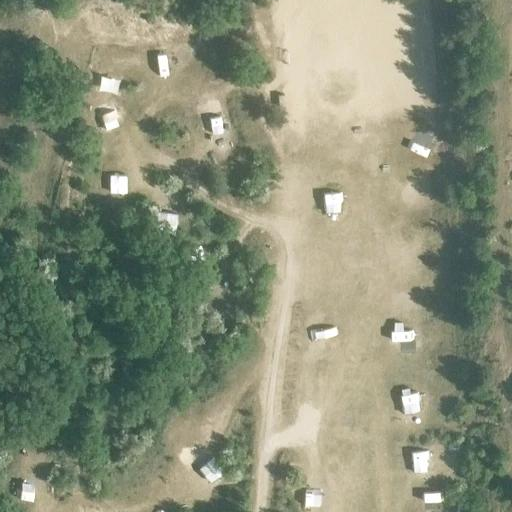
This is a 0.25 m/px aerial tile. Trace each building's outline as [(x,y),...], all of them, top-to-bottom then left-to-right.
[(159,71),(177,69),(175,47),(157,49),(159,71)] [(104,130),(126,125),(120,100),(98,106),(104,130)] [(127,173),(111,173),(111,190),(127,189),(127,173)] [(325,192),(326,212),(342,211),(341,191),(325,192)] [(399,333),(400,351),(423,350),(423,332),(399,333)] [(406,392),(405,408),(420,409),(421,392),(406,392)] [(430,446),(415,449),(419,468),(434,466),(430,446)] [(201,463),(210,479),(225,471),(217,455),(201,463)] [(439,508),(439,491),(425,490),(424,507),(439,508)]
